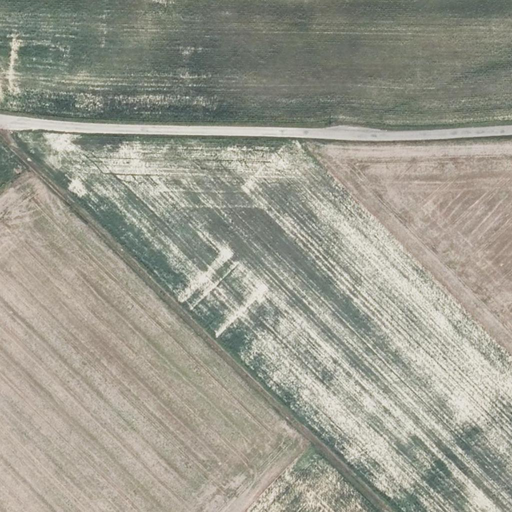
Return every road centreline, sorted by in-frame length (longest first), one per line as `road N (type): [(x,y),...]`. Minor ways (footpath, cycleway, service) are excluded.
road 1 (track): [(385,511),(0,136)]
road 2 (unclassified): [(511,130),(378,136),(0,119)]
